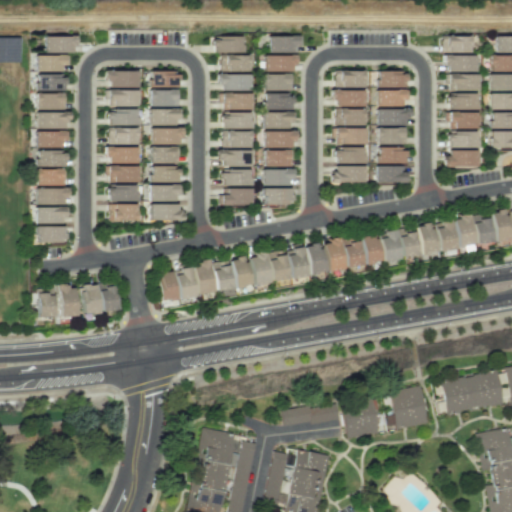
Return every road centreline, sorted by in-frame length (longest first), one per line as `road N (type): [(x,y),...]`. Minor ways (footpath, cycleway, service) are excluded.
road 1 (tertiary): [(0,379),(146,364),(511,296)]
road 2 (tertiary): [(511,274),(99,344),(0,353)]
road 3 (track): [(0,20),(511,19)]
road 4 (residential): [(83,261),(83,76),(101,53),(179,53),(194,67),(196,241)]
road 5 (residential): [(44,265),(511,185)]
road 6 (residential): [(310,220),(310,71),(328,53),(405,53),(421,65),(424,200)]
road 7 (residential): [(144,337),(144,395),(119,511)]
road 8 (residential): [(338,426),(263,435),(247,511)]
